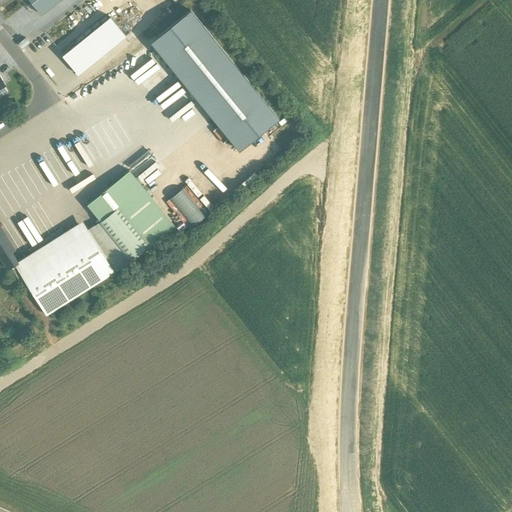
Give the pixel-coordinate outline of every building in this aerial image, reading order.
[(60,0),(29,0),(42,15),(60,0)] [(190,11),(153,40),(240,149),(277,120),(190,11)] [(127,36),(111,17),(64,56),(79,75),(127,36)] [(98,134),(110,157),(114,155),(102,132),(98,134)] [(144,181),(159,169),(152,161),(137,173),(144,181)] [(230,189),(239,180),(221,164),(210,169),(214,178),(205,170),(196,175),(199,181),(194,183),(198,192),(194,197),(188,192),(187,189),(181,184),(178,185),(185,200),(191,205),(193,210),(200,216),(204,214),(210,207),(206,199),(213,205),(225,192),(219,180),(230,189)] [(86,207),(99,223),(116,209),(148,248),(174,227),(129,172),(86,207)] [(25,248),(54,232),(40,208),(23,218),(23,219),(13,225),(25,248)] [(116,209),(99,223),(130,262),(148,248),(116,209)] [(83,221),(15,263),(20,272),(88,229),(83,221)] [(88,229),(20,272),(46,315),(130,262),(99,223),(88,229)] [(14,248),(0,225),(0,254),(8,268),(15,263),(8,252),(14,248)]
